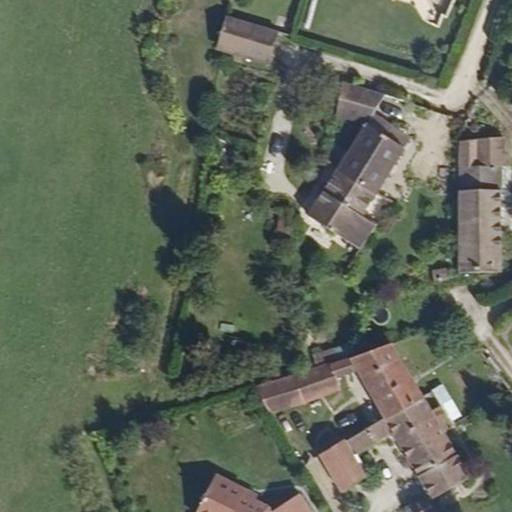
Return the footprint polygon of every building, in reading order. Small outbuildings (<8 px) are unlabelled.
[(267,36),(215,21),(205,53),(257,68),(267,36)] [(335,115),(372,125),(382,93),(344,82),(335,115)] [(365,199),(395,149),(358,126),(295,231),(346,261),(379,207),(365,199)] [(501,166),(501,137),(459,140),(458,166),(501,166)] [(501,190),(501,166),(458,166),(458,190),(501,190)] [(502,273),(501,190),(458,190),(459,273),(502,273)] [(424,400),(404,364),(409,359),(404,349),(395,350),(391,343),(258,390),(273,415),(345,390),(340,380),(355,373),(383,423),(424,400)] [(457,414),(439,389),(424,400),(444,436),(454,430),(448,420),(457,414)] [(444,436),(424,400),(383,423),(321,458),(342,495),(365,480),(355,461),(393,436),(432,503),(470,482),(444,436)] [(314,511),(301,491),(276,509),(248,493),(247,485),(218,470),(197,511),(314,511)] [(422,511),(416,502),(397,511),(422,511)]
